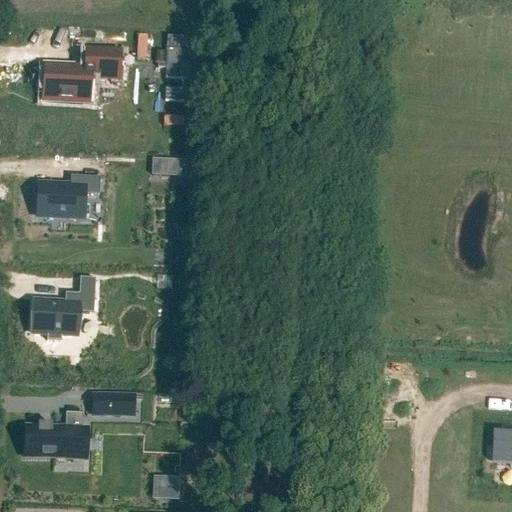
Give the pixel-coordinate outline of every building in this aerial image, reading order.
[(165,36),(165,78),(191,78),(191,36),(165,36)] [(44,78),(42,115),(90,117),(91,93),(118,94),(118,96),(119,96),(121,64),(85,63),(84,80),(44,78)] [(189,100),(188,85),(164,86),(165,102),(189,100)] [(153,161),(152,177),(184,178),(185,163),(153,161)] [(56,189),(38,188),(37,220),(82,222),(83,197),(94,198),(98,198),(99,184),(99,181),(70,179),(69,189),(67,189),(67,188),(66,188),(66,189),(57,189),(57,188),(56,188),(56,189)] [(33,305),(31,337),(47,337),(46,344),(60,345),(61,338),(77,339),(78,316),(89,317),(93,317),(94,300),(95,282),(79,282),(78,298),(65,297),(64,306),(33,305)] [(102,401),(101,417),(133,419),(134,402),(102,401)] [(25,428),(24,460),(72,462),(73,430),(82,430),(82,416),(65,415),(65,430),(51,429),(51,427),(49,427),(49,428),(39,428),(39,427),(37,427),(37,429),(25,428)] [(511,435),(497,434),(495,467),(511,467),(511,435)]
